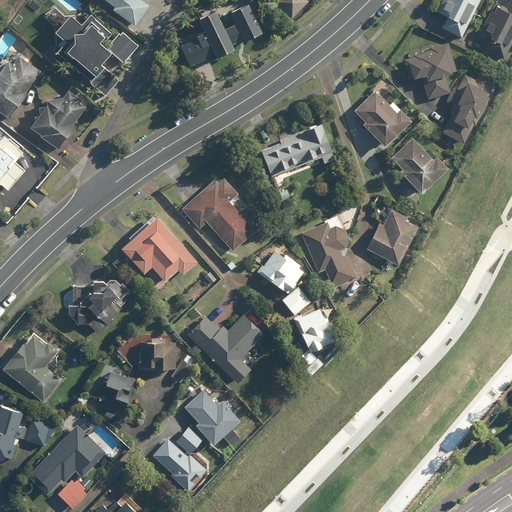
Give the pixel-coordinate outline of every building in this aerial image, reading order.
[(96,0),(135,27),(149,7),(138,0),(96,0)] [(307,4),(303,0),(272,0),(290,19),(307,4)] [(441,0),(435,15),(444,19),(440,29),(460,38),(477,0),(441,0)] [(497,0),(492,13),(488,11),(477,34),(482,36),(477,47),(503,59),(511,39),(511,2),(506,0),(497,0)] [(238,23),(235,9),(206,15),(208,22),(198,24),(199,31),(186,34),(190,52),(210,48),(212,58),(240,52),(238,42),(254,38),(250,20),(238,23)] [(118,30),(112,38),(85,15),(76,27),(64,16),(50,33),(62,43),(52,54),(103,97),(118,80),(97,62),(106,52),(120,64),(136,45),(118,30)] [(410,52),(412,59),(403,61),(408,79),(420,76),(426,100),(449,95),(445,77),(454,75),(447,44),(410,52)] [(40,74),(9,50),(0,61),(0,113),(6,118),(40,74)] [(441,132),(461,143),(467,131),(464,129),(489,82),(476,75),(473,81),(463,75),(449,101),(456,104),(441,132)] [(57,105),(47,97),(27,125),(58,147),(86,107),(66,92),(57,105)] [(407,121),(395,108),(390,113),(372,93),(351,112),(362,123),(360,125),(380,146),(407,121)] [(511,94),(498,119),(511,126),(511,94)] [(320,122),(261,146),(273,175),(332,151),(320,122)] [(0,186),(6,190),(23,170),(13,161),(21,153),(15,149),(16,148),(13,145),(16,142),(0,127),(0,186)] [(424,155),(410,138),(389,157),(401,170),(398,173),(418,195),(446,170),(429,151),(424,155)] [(254,231),(228,201),(236,193),(221,175),(181,210),(198,229),(206,222),(231,251),(254,231)] [(381,226),(377,224),(365,248),(396,264),(414,228),(402,222),(404,218),(389,210),(381,226)] [(324,221),(298,232),(316,272),(323,269),(332,289),(351,280),(357,278),(346,255),(341,257),(338,251),(338,250),(339,250),(340,250),(340,249),(341,249),(342,249),(342,248),(343,248),(343,247),(344,246),(345,245),(345,244),(346,243),(346,242),(346,241),(346,240),(346,239),(346,238),(346,237),(346,236),(346,235),(346,234),(345,233),(345,232),(344,231),(343,230),(342,229),(336,215),(324,221)] [(195,262),(153,218),(138,232),(127,243),(118,251),(142,276),(150,268),(164,282),(176,271),(181,276),(195,262)] [(432,247),(413,281),(450,302),(469,267),(432,247)] [(303,271),(299,267),(284,254),(281,258),(273,251),(254,272),(282,296),(300,275),(303,271)] [(74,283),(64,296),(66,318),(74,325),(86,324),(96,333),(104,324),(106,325),(130,293),(113,280),(74,283)] [(280,301),(291,315),(308,302),(297,288),(280,301)] [(406,291),(384,317),(415,345),(438,319),(406,291)] [(309,354),(334,343),(319,309),(294,320),(309,354)] [(271,346),(240,315),(225,330),(221,326),(217,330),(203,316),(183,336),(232,385),(249,369),(271,346)] [(56,352),(30,332),(0,371),(42,404),(60,380),(43,368),(56,352)] [(173,336),(153,335),(150,342),(138,342),(137,370),(172,370),(173,336)] [(348,353),(325,378),(356,406),(379,380),(348,353)] [(186,354),(171,374),(179,380),(194,360),(186,354)] [(96,402),(95,403),(121,413),(133,381),(108,371),(96,402)] [(237,421),(225,407),(233,399),(220,384),(207,396),(201,389),(181,407),(195,423),(192,425),(210,445),(237,421)] [(318,384),(296,409),(327,437),(350,411),(318,384)] [(0,461),(9,464),(10,459),(22,411),(0,406),(0,461)] [(107,409),(101,418),(117,430),(123,421),(107,409)] [(51,424),(30,418),(24,440),(45,446),(51,424)] [(87,491),(71,475),(74,472),(79,478),(104,452),(75,424),(26,475),(46,495),(51,490),(70,508),(87,491)] [(167,439),(151,456),(170,474),(168,476),(185,492),(192,484),(187,480),(191,475),(196,479),(209,466),(196,454),(194,456),(190,453),(202,441),(187,427),(171,443),(167,439)] [(119,443),(106,454),(113,461),(125,449),(119,443)] [(101,505),(94,511),(137,511),(141,508),(125,492),(107,511),(101,505)] [(228,511),(207,494),(191,511),(228,511)]
